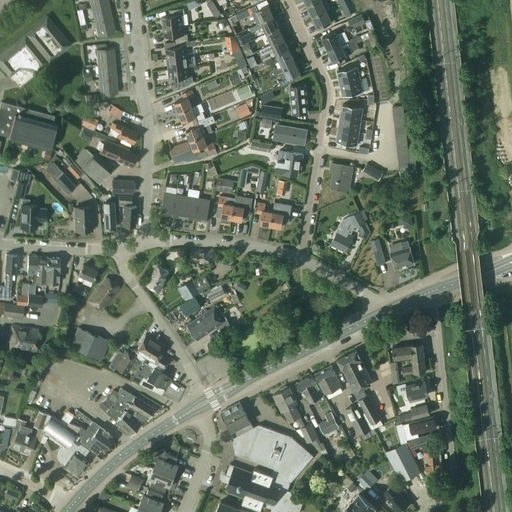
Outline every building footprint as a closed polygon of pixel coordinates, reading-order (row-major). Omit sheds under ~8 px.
[(321,0),(308,6),(313,17),(327,11),(331,9),(326,0),(321,0)] [(213,1),(208,4),(213,13),(218,9),(213,1)] [(346,2),(340,5),(346,18),(352,15),(346,2)] [(109,3),(92,7),(95,22),(112,18),(109,3)] [(256,11),(261,22),(262,23),(274,17),(268,6),(256,11)] [(239,21),(254,13),(251,7),(228,18),(232,26),(237,24),(235,21),(238,20),(239,21)] [(162,17),(163,27),(183,25),(188,24),(187,14),(185,15),(184,8),(172,10),(173,16),(162,17)] [(327,11),(313,17),(318,29),(332,22),(327,11)] [(366,23),(362,14),(347,20),(351,29),(366,23)] [(0,53),(0,63),(10,76),(13,79),(15,80),(19,85),(33,74),(33,71),(35,73),(38,70),(38,67),(47,60),(49,62),(71,44),(47,15),(25,33),(27,35),(14,46),(12,44),(0,53)] [(262,23),(261,22),(249,28),(251,33),(258,30),(264,27),(267,34),(279,29),(274,17),(262,23)] [(112,18),(95,22),(98,37),(116,33),(112,18)] [(183,25),(163,27),(165,37),(175,36),(176,42),(188,40),(187,34),(184,35),(183,25)] [(267,34),(272,45),(284,40),(279,29),(267,34)] [(322,38),(329,50),(348,41),(349,41),(345,33),(337,36),(335,32),(322,38)] [(237,36),(242,46),(248,43),(243,33),(237,36)] [(226,36),(229,51),(241,49),(235,35),(226,36)] [(348,41),(350,47),(360,42),(363,41),(360,36),(357,37),(349,41),(348,41)] [(166,48),(167,59),(187,56),(185,47),(189,46),(188,40),(176,42),(176,47),(166,48)] [(272,45),(267,47),(260,50),(262,55),(274,49),(277,56),(289,51),(284,40),(272,45)] [(344,49),(350,47),(348,41),(329,50),(334,62),(347,56),(344,49)] [(253,53),(248,43),(242,46),(247,57),(253,53)] [(97,49),(98,64),(116,63),(114,48),(97,49)] [(241,50),(234,52),(241,67),(247,64),(241,50)] [(277,56),(282,67),(294,62),(289,51),(277,56)] [(187,56),(167,59),(169,69),(188,67),(194,66),(194,62),(187,62),(187,56)] [(272,58),(265,61),(258,64),(260,69),(274,63),(272,58)] [(272,77),(278,74),(279,76),(281,75),(283,80),(279,82),(282,87),(301,77),(294,62),(282,67),(270,72),(272,77)] [(116,63),(98,64),(99,79),(117,78),(116,63)] [(357,66),(337,70),(340,83),(360,79),(357,66)] [(188,67),(169,69),(170,79),(180,78),(181,84),(176,84),(176,90),(190,84),(189,83),(194,82),(193,76),(189,77),(188,67)] [(238,72),(229,76),(233,86),(242,81),(238,72)] [(117,78),(99,79),(101,95),(118,93),(117,78)] [(260,86),(257,79),(252,82),(255,88),(260,86)] [(340,83),(343,96),(363,91),(360,79),(340,83)] [(249,85),(238,90),(242,99),(253,94),(249,85)] [(305,86),(290,87),(293,115),(307,113),(305,86)] [(175,103),(179,113),(192,107),(189,99),(195,97),(192,90),(182,94),(184,99),(175,103)] [(247,103),(235,108),(239,119),(251,114),(247,103)] [(343,103),(341,116),(360,120),(363,107),(343,103)] [(2,104),(0,110),(0,136),(9,139),(51,149),(57,128),(53,127),(55,118),(2,104)] [(113,105),(109,112),(114,115),(118,108),(113,105)] [(262,105),(261,116),(281,119),(282,108),(262,105)] [(192,107),(179,113),(183,122),(192,118),(194,123),(203,119),(201,113),(195,115),(192,107)] [(83,119),(82,123),(94,128),(97,121),(85,116),(83,119)] [(341,116),(339,129),(358,132),(360,120),(341,116)] [(272,120),(262,118),(260,126),(271,128),(272,120)] [(187,131),(191,141),(203,136),(200,128),(206,126),(203,119),(194,123),(196,127),(187,131)] [(110,128),(113,129),(120,132),(117,137),(132,144),(137,132),(116,123),(115,125),(112,123),(110,128)] [(308,129),(285,125),(275,123),(273,140),(305,146),(308,129)] [(84,128),(80,136),(90,140),(93,134),(105,140),(106,137),(84,128)] [(337,142),(356,145),(358,132),(339,129),(337,142)] [(203,136),(191,141),(195,151),(204,148),(208,157),(217,153),(212,141),(207,144),(203,136)] [(132,166),(136,154),(128,151),(129,149),(105,140),(100,151),(117,158),(116,160),(132,166)] [(250,142),(250,148),(251,148),(251,149),(270,152),(272,144),(252,140),(252,141),(250,142)] [(83,149),(74,159),(99,183),(113,168),(106,162),(104,164),(93,154),(92,154),(92,155),(86,149),(83,149)] [(277,161),(276,172),(283,173),(284,173),(297,176),(299,163),(301,163),(303,154),(288,152),(287,152),(279,150),(277,161)] [(45,169),(54,179),(67,194),(76,186),(63,171),(54,161),(45,169)] [(73,163),(73,162),(67,167),(77,178),(84,172),(74,162),(73,163)] [(349,192),(353,167),(332,163),(331,169),(335,170),(331,189),(349,192)] [(367,163),(362,171),(378,181),(383,173),(367,163)] [(242,169),(239,186),(245,187),(247,171),(259,173),(260,169),(252,165),(242,169)] [(12,169),(9,179),(16,181),(18,170),(12,169)] [(264,192),(268,171),(261,170),(257,190),(264,192)] [(218,177),(215,190),(232,193),(234,180),(218,177)] [(132,193),(133,181),(113,180),(112,192),(132,193)] [(279,180),(278,188),(286,189),(287,182),(279,180)] [(26,183),(18,181),(15,195),(22,197),(26,183)] [(161,214),(173,216),(176,195),(165,193),(161,214)] [(119,195),(118,202),(119,202),(119,205),(124,205),(122,225),(134,226),(136,206),(129,206),(129,203),(132,203),(132,196),(119,195)] [(176,195),(173,216),(184,218),(188,197),(176,195)] [(235,200),(232,219),(242,221),(243,214),(249,215),(252,198),(236,195),(236,198),(235,200)] [(219,196),(218,206),(223,207),(221,217),(232,219),(235,200),(236,198),(227,197),(219,196)] [(188,197),(184,218),(195,220),(199,198),(188,197)] [(199,198),(195,220),(207,222),(211,201),(199,198)] [(21,227),(36,228),(36,220),(45,220),(45,209),(37,208),(37,204),(29,204),(29,199),(22,199),(21,227)] [(273,212),(270,226),(281,228),(282,221),(288,222),(291,205),(275,202),(273,212)] [(258,203),(257,213),(262,214),(260,224),(270,226),(273,212),(265,210),(266,204),(258,203)] [(104,205),(104,212),(104,213),(104,228),(115,227),(114,212),(114,204),(110,205),(104,205)] [(76,231),(92,230),(91,206),(84,206),(75,207),(76,231)] [(363,209),(359,211),(364,221),(368,219),(363,209)] [(359,211),(349,216),(353,224),(355,228),(365,222),(364,221),(359,211)] [(343,219),(331,244),(345,252),(353,236),(348,233),(353,224),(349,216),(343,219)] [(378,238),(370,240),(377,265),(386,263),(378,238)] [(408,240),(389,246),(391,252),(395,269),(414,263),(408,240)] [(192,249),(191,262),(208,264),(209,260),(212,260),(213,251),(192,249)] [(6,253),(4,278),(5,279),(4,286),(4,288),(11,289),(12,279),(12,274),(12,271),(15,271),(16,268),(16,254),(6,253)] [(29,256),(27,275),(33,275),(32,278),(32,283),(32,284),(36,285),(38,256),(29,256)] [(47,257),(38,256),(36,285),(40,285),(40,282),(46,282),(47,257)] [(58,283),(60,258),(47,257),(46,282),(58,283)] [(78,274),(85,276),(82,282),(90,286),(92,280),(97,270),(83,264),(78,274)] [(160,291),(169,272),(157,266),(147,285),(160,291)] [(212,286),(205,275),(193,282),(200,293),(212,286)] [(94,306),(95,305),(98,307),(99,307),(101,305),(104,306),(119,287),(106,276),(91,296),(88,301),(94,306)] [(191,280),(182,286),(189,298),(198,293),(191,280)] [(83,295),(87,286),(77,282),(74,291),(83,295)] [(0,285),(0,298),(10,299),(11,289),(4,288),(4,286),(0,285)] [(211,302),(217,300),(226,295),(221,285),(206,292),(211,302)] [(44,299),(44,301),(57,302),(57,293),(44,292),(44,299)] [(27,295),(17,294),(16,304),(26,305),(27,295)] [(28,294),(27,304),(41,306),(42,296),(28,294)] [(195,297),(180,307),(186,318),(202,308),(195,297)] [(24,305),(5,302),(3,316),(23,318),(24,305)] [(188,325),(193,332),(223,312),(217,305),(188,325)] [(223,312),(193,332),(199,340),(216,328),(218,330),(220,329),(222,332),(232,326),(227,319),(223,312)] [(36,351),(39,329),(12,326),(10,348),(36,351)] [(109,340),(86,330),(77,327),(69,346),(101,360),(109,340)] [(155,340),(146,334),(136,351),(133,349),(130,354),(125,351),(123,354),(119,351),(109,367),(114,370),(116,368),(127,374),(136,358),(142,361),(142,362),(145,358),(155,340)] [(155,340),(145,358),(149,360),(147,364),(161,373),(161,372),(169,359),(164,355),(163,357),(159,355),(165,346),(155,340)] [(412,357),(413,360),(424,359),(422,343),(411,345),(392,348),(394,359),(412,357)] [(357,350),(347,355),(362,386),(370,382),(372,381),(361,360),(362,360),(357,350)] [(347,355),(337,360),(342,369),(343,369),(353,390),(358,400),(367,395),(364,390),(359,393),(358,392),(357,389),(362,386),(347,355)] [(424,359),(413,360),(414,367),(402,369),(403,375),(426,372),(424,359)] [(141,361),(131,377),(130,379),(139,384),(144,377),(146,378),(147,378),(166,389),(172,379),(168,377),(168,376),(161,372),(161,373),(147,364),(142,362),(142,361),(141,361)] [(314,374),(324,392),(325,395),(341,386),(331,366),(314,374)] [(312,375),(296,383),(307,405),(313,402),(323,397),(312,375)] [(406,387),(408,391),(402,393),(404,400),(409,399),(410,402),(417,400),(416,398),(428,395),(426,389),(428,387),(427,385),(425,384),(425,382),(406,387)] [(57,396),(59,390),(44,383),(42,390),(57,396)] [(281,391),(274,394),(282,410),(283,410),(289,423),(294,420),(296,419),(301,417),(300,415),(295,405),(297,403),(297,402),(296,401),(294,396),(289,387),(288,388),(287,386),(280,389),(281,391)] [(110,392),(107,397),(113,399),(112,399),(116,401),(116,400),(126,410),(127,409),(139,422),(144,415),(148,417),(154,408),(134,396),(120,387),(117,391),(113,388),(111,392),(110,392)] [(367,395),(358,400),(358,401),(359,402),(362,409),(372,428),(381,425),(379,420),(381,419),(377,410),(373,403),(368,395),(367,395)] [(107,397),(102,402),(109,408),(105,411),(112,417),(115,421),(114,423),(121,429),(122,428),(129,435),(141,423),(140,422),(139,422),(127,409),(126,410),(116,400),(116,401),(112,399),(113,399),(107,397)] [(358,403),(346,409),(359,435),(372,428),(362,409),(359,402),(358,403)] [(240,403),(221,412),(226,423),(231,432),(236,454),(263,464),(275,469),(273,475),(271,480),(277,483),(281,478),(290,486),(291,480),(313,456),(291,437),(259,425),(253,428),(245,413),(240,403)] [(402,422),(408,420),(429,414),(427,405),(411,409),(412,412),(396,416),(398,423),(402,422)] [(39,410),(33,425),(41,429),(47,414),(39,410)] [(47,414),(41,429),(44,431),(43,433),(49,434),(50,435),(49,437),(60,445),(62,443),(63,444),(59,450),(61,461),(65,464),(64,464),(63,466),(78,476),(86,464),(88,461),(83,457),(82,457),(88,449),(79,442),(72,437),(76,433),(66,426),(66,425),(52,416),(47,414)] [(3,423),(15,426),(17,419),(17,418),(4,416),(3,423)] [(333,416),(319,423),(324,434),(339,426),(333,416)] [(406,439),(418,436),(417,433),(436,428),(433,416),(415,422),(413,422),(409,423),(408,420),(402,422),(406,439)] [(17,419),(15,426),(13,433),(16,434),(12,446),(30,453),(36,437),(29,435),(32,428),(24,425),(26,421),(17,417),(17,418),(17,419)] [(80,427),(76,433),(82,438),(79,442),(88,449),(97,455),(102,448),(104,450),(106,448),(108,448),(109,446),(109,444),(113,438),(108,434),(109,433),(106,430),(99,426),(92,421),(86,430),(80,426),(80,427)] [(66,425),(66,426),(76,433),(80,427),(68,422),(66,425)] [(305,426),(301,428),(308,443),(313,440),(319,438),(318,437),(311,423),(305,426)] [(4,427),(2,441),(7,442),(10,428),(4,427)] [(410,440),(410,442),(412,449),(435,442),(433,433),(410,440)] [(319,438),(313,440),(316,447),(326,455),(328,454),(323,442),(321,443),(319,438)] [(406,443),(385,452),(392,464),(401,482),(421,472),(417,464),(406,443)] [(158,459),(154,468),(175,476),(178,468),(175,467),(178,458),(167,454),(164,449),(155,456),(158,459)] [(424,453),(425,464),(426,476),(442,474),(440,451),(424,453)] [(222,478),(221,481),(222,482),(227,484),(226,489),(228,489),(227,492),(243,499),(242,503),(261,510),(262,506),(272,509),(270,511),(291,511),(292,511),(294,511),(299,511),(303,501),(297,498),(297,497),(294,496),(294,494),(291,493),(291,492),(288,491),(290,486),(281,478),(277,483),(271,480),(273,475),(255,468),(253,473),(231,464),(230,464),(224,479),(222,478)] [(175,476),(154,468),(150,479),(153,480),(150,487),(165,492),(168,484),(171,485),(175,476)] [(365,489),(372,482),(364,473),(357,480),(365,489)] [(132,475),(130,480),(141,485),(144,479),(132,475)] [(358,486),(348,477),(343,482),(348,487),(353,492),(358,486)] [(141,485),(130,480),(128,486),(139,490),(141,485)] [(383,493),(389,500),(388,501),(397,511),(399,511),(409,504),(398,492),(400,490),(393,483),(383,493)] [(144,495),(140,505),(156,511),(160,511),(163,505),(160,504),(164,495),(149,490),(147,496),(144,495)] [(351,502),(345,509),(342,511),(370,511),(375,507),(364,497),(359,493),(351,502)] [(220,502),(215,511),(247,511),(240,509),(240,510),(220,502)]
